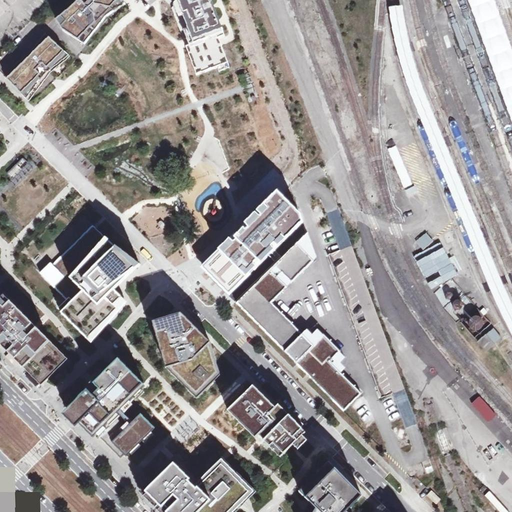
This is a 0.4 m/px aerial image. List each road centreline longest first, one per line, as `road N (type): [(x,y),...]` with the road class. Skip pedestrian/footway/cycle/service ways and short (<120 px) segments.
road 1 (residential): [(173,275),(330,434)]
road 2 (residential): [(173,275),(94,362),(27,417)]
road 3 (track): [(404,228),(381,138),(384,28)]
road 4 (secondary): [(122,511),(27,417)]
